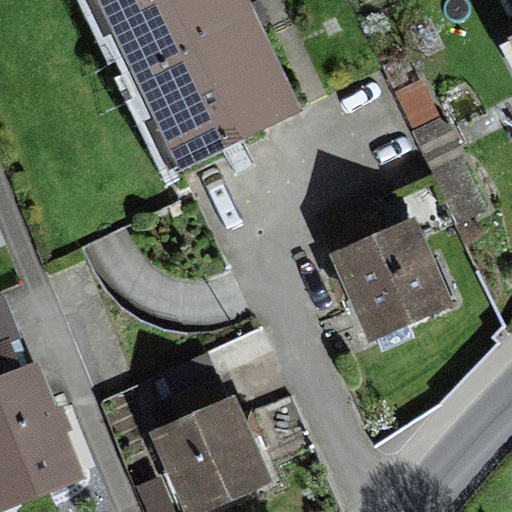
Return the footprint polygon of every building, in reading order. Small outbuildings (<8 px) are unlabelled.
[(277,120),(216,0),(63,0),(155,181),(277,120)] [(511,37),(488,52),(511,93),(511,37)] [(404,222),(322,258),(361,348),(443,313),(404,222)] [(38,360),(0,376),(0,511),(19,511),(89,484),(38,360)] [(225,407),(136,447),(165,511),(214,511),(262,490),(225,407)]
